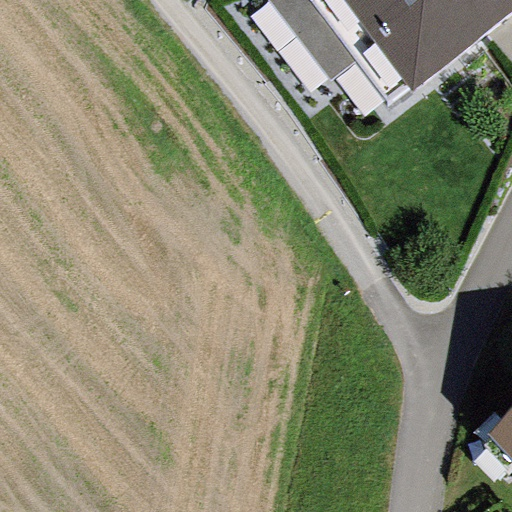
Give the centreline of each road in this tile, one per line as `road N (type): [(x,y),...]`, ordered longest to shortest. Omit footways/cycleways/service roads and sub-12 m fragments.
road 1 (track): [(444,370),(202,53),(151,0)]
road 2 (residential): [(511,230),(444,370),(414,511)]
